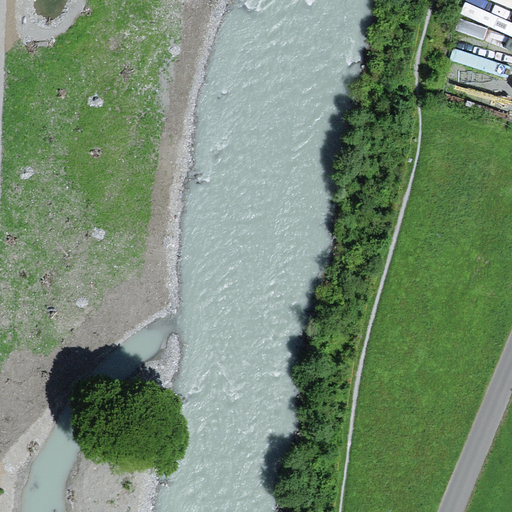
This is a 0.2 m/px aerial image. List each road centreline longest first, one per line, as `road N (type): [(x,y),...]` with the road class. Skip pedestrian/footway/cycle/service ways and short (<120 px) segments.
road 1 (unclassified): [(196,0),(132,245),(93,511)]
road 2 (unclassified): [(452,511),(511,366)]
